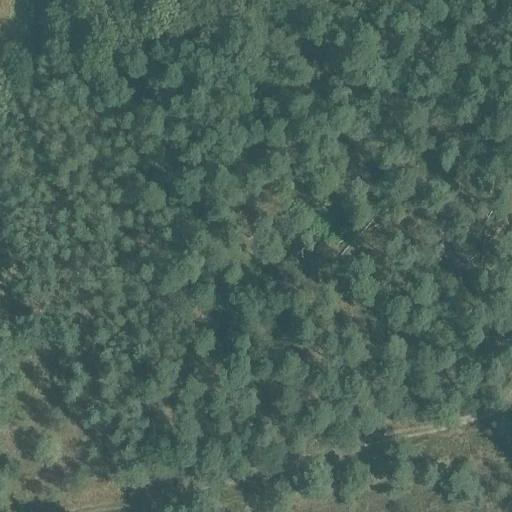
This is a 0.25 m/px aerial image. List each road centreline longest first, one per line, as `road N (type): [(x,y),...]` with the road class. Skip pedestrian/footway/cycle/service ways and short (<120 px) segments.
road 1 (track): [(68,0),(99,116),(152,501)]
road 2 (track): [(115,511),(511,405)]
